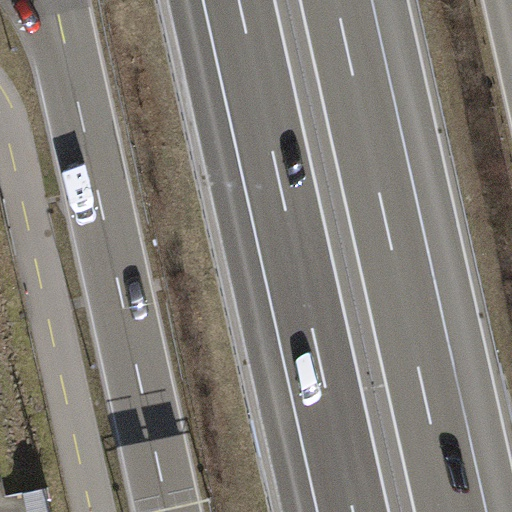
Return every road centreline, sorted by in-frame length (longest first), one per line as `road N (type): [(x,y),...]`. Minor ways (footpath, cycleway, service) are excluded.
road 1 (motorway): [(469,511),(354,0)]
road 2 (primary): [(56,0),(170,511)]
road 3 (motorway): [(222,0),(336,511)]
